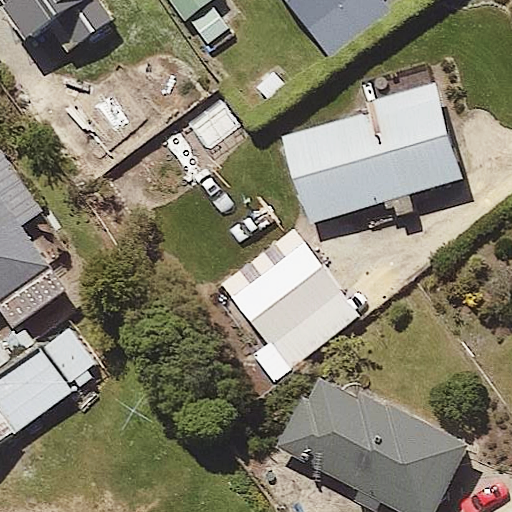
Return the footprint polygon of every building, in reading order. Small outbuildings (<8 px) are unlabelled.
[(45,0),(0,0),(0,18),(7,27),(45,0)] [(215,2),(217,0),(172,0),(209,44),(233,24),(215,2)] [(269,0),(303,44),(360,0),(269,0)] [(342,97),(253,122),(277,207),(443,169),(416,61),(340,80),(342,97)] [(0,283),(49,244),(0,184),(0,283)] [(333,296),(271,221),(200,280),(262,355),(333,296)] [(449,430),(289,359),(252,432),(401,508),(449,430)]
